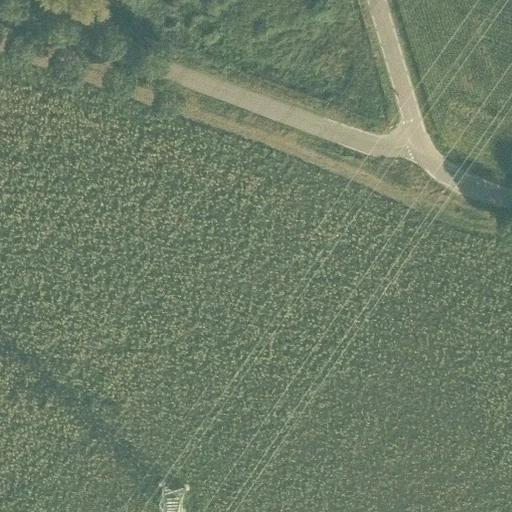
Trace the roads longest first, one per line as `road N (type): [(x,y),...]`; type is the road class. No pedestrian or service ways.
road 1 (residential): [(0,10),(425,166)]
road 2 (residential): [(425,166),(376,0)]
